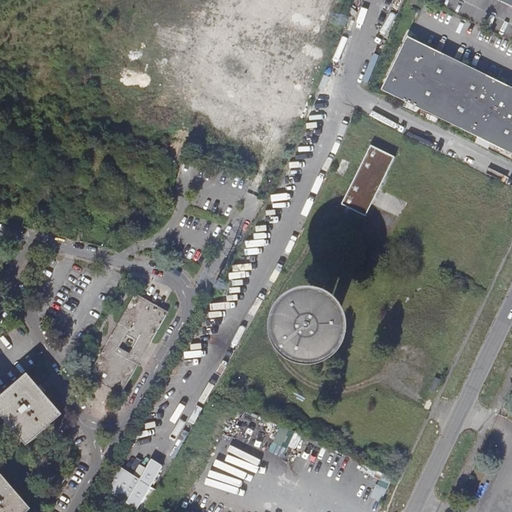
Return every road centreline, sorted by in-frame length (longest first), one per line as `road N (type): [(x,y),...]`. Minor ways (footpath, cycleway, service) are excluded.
road 1 (residential): [(121,424),(180,318),(179,284),(0,232)]
road 2 (unclassified): [(413,511),(511,307)]
road 3 (residential): [(0,268),(76,411)]
